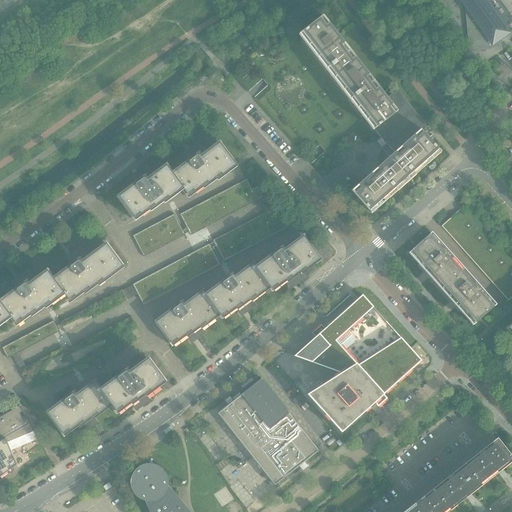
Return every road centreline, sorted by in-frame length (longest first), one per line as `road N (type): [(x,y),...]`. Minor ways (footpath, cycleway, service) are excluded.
road 1 (residential): [(363,256),(164,417),(16,511)]
road 2 (residential): [(0,249),(196,96),(210,94)]
road 3 (residential): [(281,511),(457,360)]
road 4 (residential): [(363,256),(234,110),(210,94)]
road 5 (residential): [(457,360),(363,256)]
road 6 (residential): [(469,167),(363,256)]
